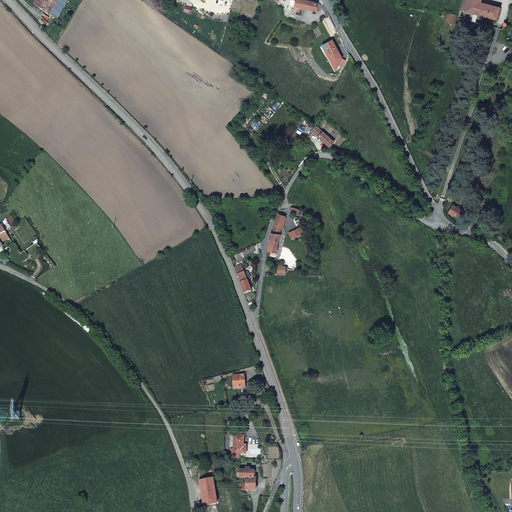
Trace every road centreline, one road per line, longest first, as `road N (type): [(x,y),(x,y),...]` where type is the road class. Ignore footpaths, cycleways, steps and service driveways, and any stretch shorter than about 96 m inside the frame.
road 1 (tertiary): [(255,331),(213,227),(184,185),(8,0)]
road 2 (residential): [(255,331),(266,234),(298,169),(313,156),(334,159),(426,222),(440,218)]
road 3 (unclassified): [(0,266),(63,300),(118,352),(166,422),(192,511)]
road 4 (tertiary): [(440,218),(324,1)]
road 5 (tertiary): [(295,461),(255,331)]
